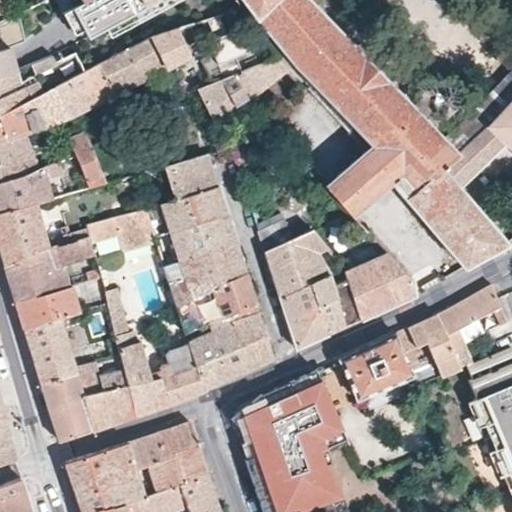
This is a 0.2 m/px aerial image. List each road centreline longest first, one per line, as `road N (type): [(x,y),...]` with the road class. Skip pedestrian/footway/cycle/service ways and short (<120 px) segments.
road 1 (residential): [(511,253),(201,403)]
road 2 (residential): [(201,403),(39,461)]
road 3 (residential): [(0,317),(39,461)]
